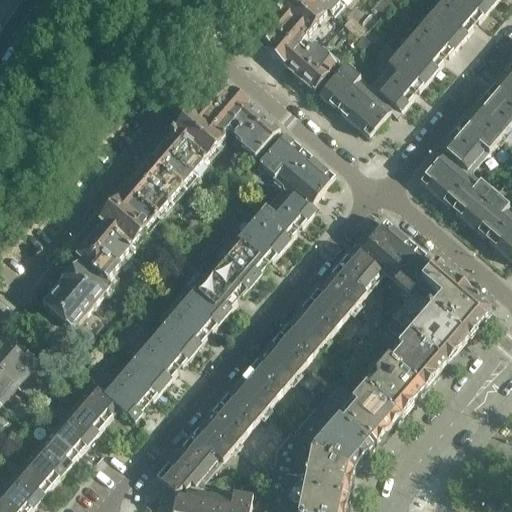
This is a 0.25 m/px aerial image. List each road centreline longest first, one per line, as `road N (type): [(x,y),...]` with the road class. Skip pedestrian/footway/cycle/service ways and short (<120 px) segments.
road 1 (residential): [(104,511),(362,209),(384,194)]
road 2 (residential): [(0,314),(216,58)]
road 3 (residential): [(384,194),(216,58)]
road 4 (residential): [(390,511),(419,462),(511,355)]
road 5 (residential): [(384,194),(511,47)]
road 6 (residential): [(511,304),(384,194)]
